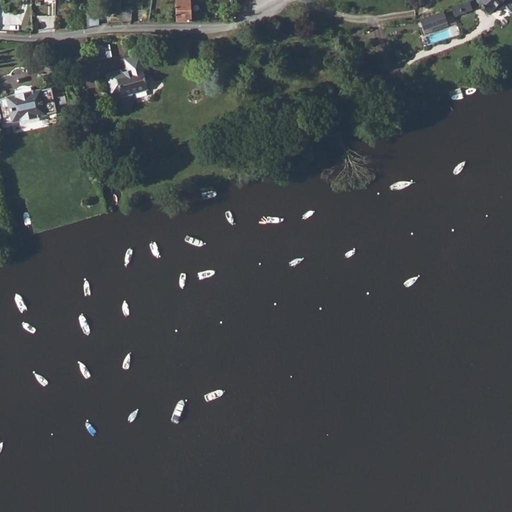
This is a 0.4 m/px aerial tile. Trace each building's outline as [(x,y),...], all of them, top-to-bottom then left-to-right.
[(175,0),(176,22),(191,22),(189,0),(175,0)] [(499,0),(464,0),(465,1),(468,0),(472,0),(473,1),(484,13),(494,4),(499,0)] [(511,9),(511,0),(499,0),(494,4),(506,14),(511,9)] [(451,17),(468,11),(465,1),(447,8),(451,17)] [(122,10),(122,22),(131,21),(132,10),(125,10),(122,10)] [(443,11),(420,20),(424,31),(447,22),(443,11)] [(98,25),(98,13),(69,14),(71,30),(98,25)] [(123,70),(121,70),(106,74),(109,86),(111,95),(120,92),(122,96),(120,96),(117,111),(130,107),(133,97),(133,94),(148,90),(146,81),(140,55),(125,59),(127,68),(123,70)] [(377,64),(364,69),(373,91),(386,85),(377,64)] [(0,98),(0,116),(2,124),(19,120),(20,121),(38,117),(38,116),(56,112),(54,98),(52,93),(51,87),(40,90),(33,92),(33,90),(31,91),(30,87),(15,91),(15,94),(14,95),(14,96),(2,98),(0,98)] [(79,96),(83,109),(90,108),(86,95),(79,96)]
